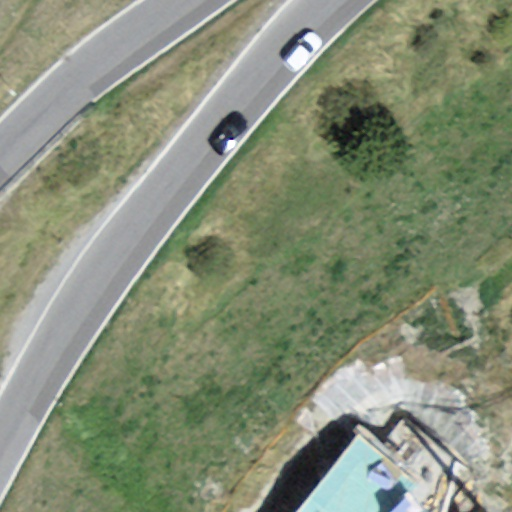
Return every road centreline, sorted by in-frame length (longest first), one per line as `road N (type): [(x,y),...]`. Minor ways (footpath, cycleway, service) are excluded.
road 1 (tertiary): [(0,449),(125,244),(332,0)]
road 2 (tertiary): [(188,0),(60,96),(0,156)]
